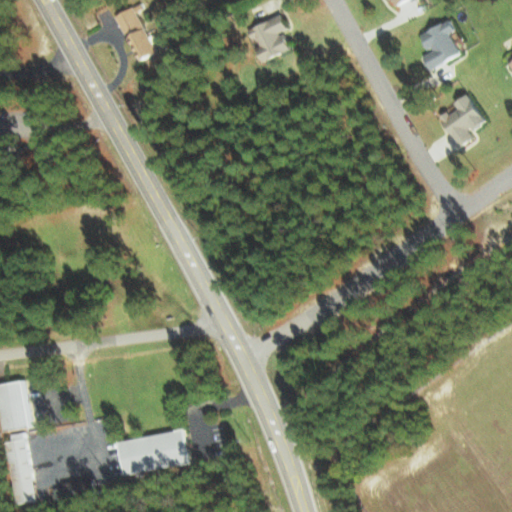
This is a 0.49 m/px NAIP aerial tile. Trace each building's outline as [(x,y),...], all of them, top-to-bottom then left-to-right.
[(118,15),(126,34),(129,33),(140,61),(157,55),(138,7),(118,15)] [(250,28),(254,38),(259,36),(263,46),(259,48),(264,61),(294,49),(286,31),(291,30),(285,14),(250,28)] [(432,68),(464,55),(454,32),(459,30),(455,19),(423,33),(431,51),(426,53),(432,68)] [(461,147),(476,138),(472,131),(489,122),(473,93),(457,102),(460,108),(445,116),(461,147)] [(0,157),(9,157),(9,139),(0,139),(0,157)] [(0,400),(5,431),(35,426),(27,378),(0,382),(0,400)] [(194,462),(188,428),(121,439),(127,473),(194,462)] [(15,432),(16,440),(23,492),(38,490),(30,430),(15,432)] [(63,482),(63,486),(55,487),(57,500),(100,494),(98,477),(63,482)]
